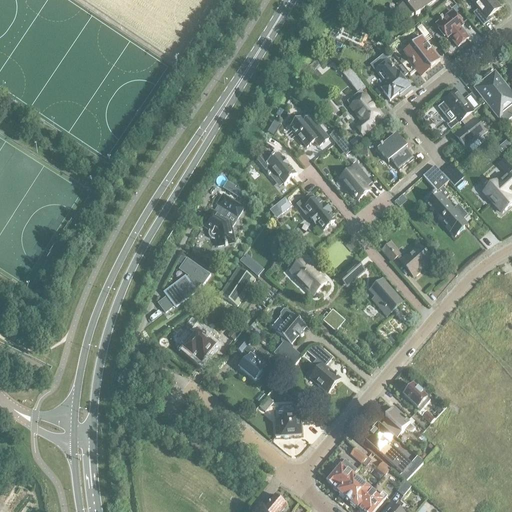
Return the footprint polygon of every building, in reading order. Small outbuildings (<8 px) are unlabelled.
[(416,17),(436,1),(434,0),(424,0),(421,3),(419,0),(402,0),(405,3),(399,8),(408,20),(415,15),(416,17)] [(489,16),(499,7),(493,0),(471,0),(479,9),(473,14),(484,27),(492,20),(489,16)] [(458,47),(469,39),(461,29),(463,27),(452,12),(436,25),(448,39),(450,37),(458,47)] [(343,26),(348,30),(351,25),(346,21),(343,26)] [(431,69),(441,61),(422,38),(411,46),(412,46),(404,52),(417,68),(416,70),(421,76),(430,69),(431,69)] [(390,102),(409,86),(398,73),(397,73),(389,62),(379,70),(388,81),(379,88),(390,102)] [(508,122),(511,118),(511,97),(495,76),(478,89),(496,113),(499,110),(508,122)] [(363,123),(357,128),(363,135),(379,122),(375,117),(379,114),(362,92),(347,103),(348,103),(363,123)] [(447,126),(451,130),(459,124),(471,114),(473,112),(457,92),(438,108),(439,108),(451,123),(447,126)] [(473,94),(467,97),(473,108),(479,106),(473,94)] [(455,136),(466,150),(469,147),(472,152),(481,145),(477,140),(486,134),(471,114),(459,124),(459,125),(462,123),(466,127),(455,136)] [(315,142),(319,147),(328,140),(311,119),(306,123),(303,120),(291,129),(301,141),(307,148),(315,142)] [(268,132),(275,135),(281,124),(274,120),(268,132)] [(346,143),(338,133),(331,138),(334,141),(340,149),(346,143)] [(399,172),(413,160),(402,146),(404,144),(396,135),(377,150),(383,158),(388,154),(393,159),(391,161),(399,172)] [(364,145),(358,137),(350,143),(356,151),(364,145)] [(268,152),(257,161),(268,175),(269,177),(270,176),(273,181),(278,177),(284,184),(285,185),(284,186),(284,187),(297,176),(297,175),(296,176),(289,167),(290,167),(284,160),(283,160),(279,155),(280,154),(279,154),(273,159),(268,152)] [(508,171),(505,174),(508,177),(511,174),(511,173),(511,169),(505,161),(501,164),(508,171)] [(366,195),(370,192),(368,190),(367,188),(368,187),(372,184),(356,165),(355,166),(350,170),(352,171),(341,180),(348,189),(347,191),(351,195),(354,199),(355,198),(356,200),(356,199),(358,202),(366,195)] [(455,178),(460,174),(452,166),(448,170),(455,178)] [(424,177),(423,178),(438,195),(437,196),(436,197),(436,196),(435,196),(434,196),(433,198),(434,199),(427,205),(433,212),(436,209),(444,218),(440,221),(455,237),(465,229),(460,224),(462,222),(468,229),(469,228),(463,221),(468,216),(458,206),(453,210),(449,205),(446,201),(450,196),(443,188),(449,183),(435,167),(424,177)] [(497,182),(484,193),(495,206),(500,211),(502,214),(511,205),(511,199),(508,196),(511,192),(511,180),(509,177),(501,184),(499,186),(497,183),(497,182)] [(454,188),(460,183),(455,178),(449,183),(454,188)] [(223,189),(241,199),(245,192),(227,182),(223,189)] [(302,202),(307,208),(306,209),(312,217),(310,218),(316,225),(317,223),(323,231),(324,231),(335,222),(329,214),(330,213),(325,206),(323,207),(317,200),(316,201),(311,195),(302,202)] [(213,213),(204,227),(210,231),(209,233),(209,236),(210,238),(212,240),(214,240),(216,240),(218,247),(235,244),(231,228),(233,228),(245,209),(244,209),(238,205),(223,196),(217,206),(218,207),(214,213),(213,213)] [(399,206),(407,201),(404,196),(396,200),(399,206)] [(285,199),(275,207),(282,216),(292,208),(285,199)] [(385,248),(371,233),(367,237),(381,252),(385,248)] [(392,263),(397,259),(400,262),(414,278),(432,262),(418,247),(403,260),(400,256),(401,255),(391,244),(382,252),(392,263)] [(240,262),(258,277),(264,270),(246,254),(240,262)] [(165,298),(157,304),(165,314),(172,309),(173,310),(196,293),(194,291),(200,286),(202,288),(210,276),(186,259),(178,270),(188,277),(162,295),(165,298)] [(314,297),(327,284),(304,260),(290,274),(314,297)] [(364,272),(357,264),(342,277),(349,285),(364,272)] [(238,308),(258,278),(240,266),(220,296),(238,308)] [(377,298),(379,300),(385,307),(384,308),(386,310),(389,307),(393,312),(394,312),(394,311),(401,305),(401,306),(402,305),(396,298),(388,289),(382,282),(381,282),(381,283),(372,291),(371,291),(377,298)] [(511,290),(508,285),(498,293),(511,310),(511,290)] [(511,310),(498,293),(489,301),(504,319),(511,312),(511,310)] [(489,301),(479,309),(489,320),(484,324),(491,332),(496,328),(495,326),(504,319),(489,301)] [(303,337),(303,336),(302,334),(300,332),(305,327),(287,310),(284,311),(281,314),(281,317),(271,329),(285,341),(273,355),(291,371),(300,361),(288,350),(300,338),(301,338),(302,338),(303,337)] [(336,334),(346,323),(333,311),(323,323),(336,334)] [(464,324),(456,333),(473,349),(481,340),(483,341),(487,337),(479,329),(475,334),(464,324)] [(235,342),(241,334),(235,328),(228,336),(235,342)] [(215,354),(211,351),(214,347),(209,343),(215,337),(209,332),(203,338),(198,334),(193,341),(188,337),(182,345),(186,348),(185,350),(193,357),(195,354),(203,361),(207,356),(211,359),(215,354)] [(456,333),(447,343),(459,352),(455,357),(463,364),(468,359),(466,358),(473,349),(456,333)] [(262,374),(264,371),(261,368),(264,364),(252,354),(254,352),(247,346),(249,344),(244,340),(237,349),(242,352),(243,351),(247,354),(241,362),(244,364),(240,369),(255,382),(258,379),(259,380),(263,375),(262,374)] [(327,395),(338,383),(338,381),(324,369),(332,361),(318,348),(310,349),(306,353),(315,362),(310,367),(311,372),(314,374),(309,379),(327,395)] [(439,356),(431,365),(448,381),(456,372),(458,373),(462,369),(454,361),(450,366),(439,356)] [(431,365),(422,375),(434,384),(430,389),(438,396),(443,391),(441,390),(448,381),(431,365)] [(422,418),(422,417),(431,425),(435,420),(426,412),(425,413),(422,410),(430,401),(414,386),(413,388),(412,387),(410,387),(408,389),(408,391),(409,392),(404,397),(420,412),(418,414),(422,418)] [(503,389),(499,394),(509,403),(511,399),(511,386),(507,392),(503,389)] [(268,398),(259,408),(265,414),(274,404),(268,398)] [(497,406),(489,415),(507,431),(511,425),(511,419),(504,412),(508,408),(498,398),(493,403),(497,406)] [(416,429),(394,409),(385,418),(387,420),(382,425),(397,439),(405,430),(407,431),(408,432),(410,432),(412,432),(414,431),(415,430),(416,430),(416,429)] [(280,420),(275,421),(276,439),(282,438),(282,439),(283,439),(284,440),(288,440),(290,438),(301,437),(299,413),(293,413),(280,415),(280,420)] [(478,421),(473,426),(483,435),(487,430),(499,440),(507,432),(507,431),(489,415),(481,424),(478,421)] [(423,463),(417,457),(411,464),(389,444),(388,444),(393,439),(378,426),(365,441),(379,454),(379,453),(402,474),(399,476),(406,482),(423,463)] [(468,435),(460,444),(478,460),(486,451),(475,441),(479,436),(469,427),(465,432),(468,435)] [(134,458),(130,465),(133,466),(133,467),(152,477),(153,476),(203,500),(202,501),(205,503),(208,497),(211,490),(215,482),(217,479),(212,477),(213,474),(208,471),(206,474),(201,471),(202,468),(196,465),(195,468),(193,468),(194,465),(193,464),(195,462),(189,459),(187,462),(185,461),(186,458),(181,455),(179,458),(177,457),(178,454),(172,451),(171,454),(165,451),(166,448),(147,438),(145,441),(143,439),(139,447),(142,449),(140,451),(137,450),(134,456),(137,458),(136,459),(134,458)] [(449,450),(445,454),(455,463),(459,459),(470,469),(478,460),(460,444),(453,453),(449,450)] [(362,464),(367,458),(356,449),(351,455),(362,464)] [(444,468),(436,477),(454,493),(454,492),(462,483),(451,473),(455,469),(445,460),(441,465),(444,468)] [(338,492),(338,493),(352,476),(356,471),(344,462),(341,466),(341,467),(327,483),(332,487),(333,488),(333,490),(335,492),(337,491),(338,492)] [(377,470),(380,473),(385,477),(391,470),(383,463),(377,470)] [(217,479),(215,482),(221,484),(224,477),(219,475),(217,479)] [(246,476),(229,497),(246,510),(256,497),(251,493),(257,485),(246,476)] [(352,476),(338,493),(358,509),(372,492),(352,476)] [(425,482),(420,487),(431,496),(434,492),(446,502),(454,493),(436,477),(428,486),(425,482)] [(406,482),(397,493),(403,498),(412,487),(406,482)] [(211,490),(208,497),(213,500),(217,493),(211,490)] [(372,492),(358,509),(359,510),(359,511),(360,511),(374,511),(387,497),(382,493),(378,498),(372,492)] [(229,497),(217,511),(244,511),(246,510),(229,497)] [(263,511),(280,511),(285,507),(280,503),(281,500),(278,498),(275,499),(274,498),(263,511)] [(401,511),(399,510),(403,505),(399,502),(390,511),(401,511)]
